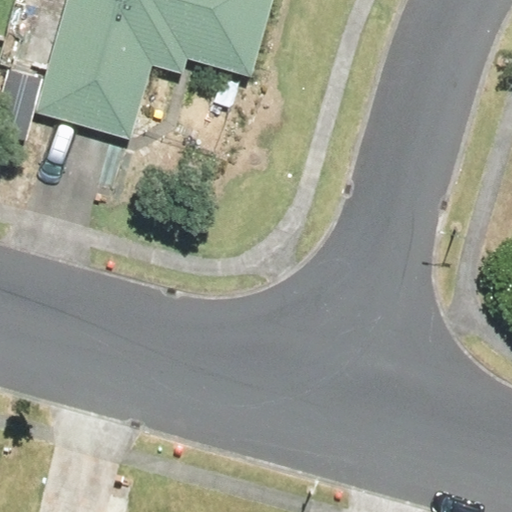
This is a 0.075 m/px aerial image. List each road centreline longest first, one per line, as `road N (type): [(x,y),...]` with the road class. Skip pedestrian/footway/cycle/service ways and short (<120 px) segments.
road 1 (residential): [(458,0),(447,16),(351,412)]
road 2 (residential): [(0,315),(351,412)]
road 3 (residential): [(351,412),(511,457)]
